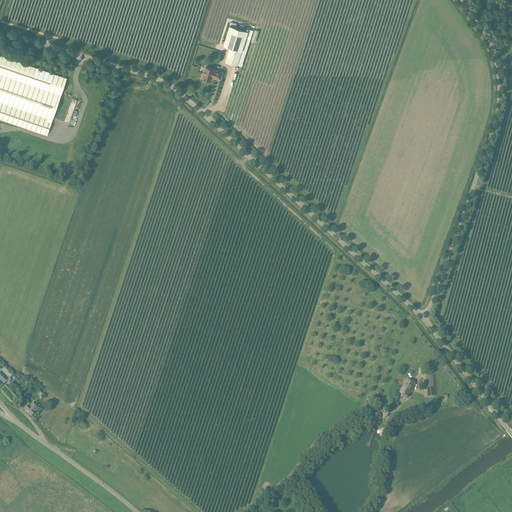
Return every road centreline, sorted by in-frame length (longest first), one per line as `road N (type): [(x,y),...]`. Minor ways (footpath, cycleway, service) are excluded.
road 1 (tertiary): [(423,319),(174,88),(0,31)]
road 2 (unclassified): [(423,319),(450,264),(499,107),(496,56),(464,0)]
road 3 (tertiary): [(135,511),(0,404)]
road 4 (tertiary): [(511,435),(423,319)]
